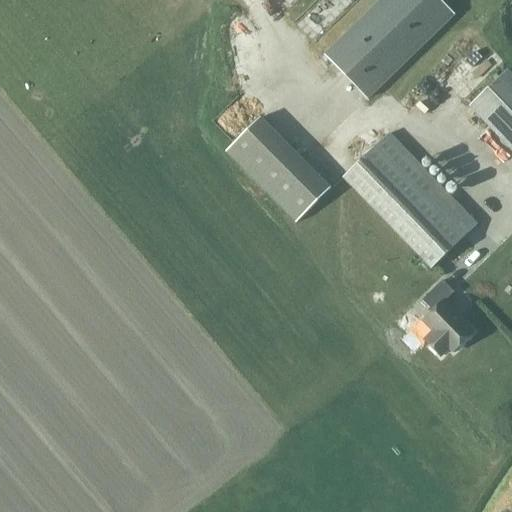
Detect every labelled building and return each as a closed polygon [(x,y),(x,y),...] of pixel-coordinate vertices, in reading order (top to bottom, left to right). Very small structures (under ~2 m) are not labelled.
[(454,15),(439,0),(381,0),(325,55),(368,99),(454,15)] [(244,46),(253,67),(262,63),(252,43),(244,46)] [(481,54),(459,77),(476,94),(498,71),(481,54)] [(511,150),(511,75),(507,70),(469,106),(511,150)] [(235,107),(222,118),(237,134),(250,123),(235,107)] [(297,222),(332,188),(262,116),(228,150),(297,222)] [(431,269),(476,225),(389,134),(343,177),(431,269)] [(455,353),(474,334),(445,304),(455,294),(444,282),(424,301),(431,309),(421,318),(434,332),(425,340),(440,356),(449,348),(455,353)]
